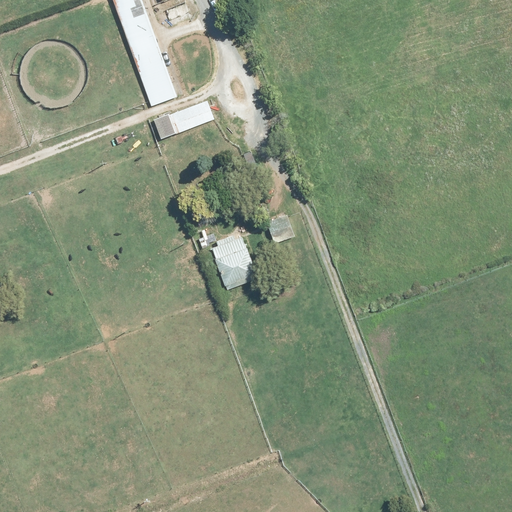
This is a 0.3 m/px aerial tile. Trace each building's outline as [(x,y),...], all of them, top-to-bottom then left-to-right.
[(144,0),(115,0),(154,107),(180,98),(144,0)] [(210,102),(158,121),(165,140),(217,120),(210,102)] [(298,237),(291,215),(270,222),(277,244),(298,237)] [(222,247),(215,250),(231,291),(261,279),(260,276),(261,275),(246,238),(239,241),(237,236),(220,243),(222,247)] [(206,238),(201,240),(204,249),(209,248),(206,238)]
